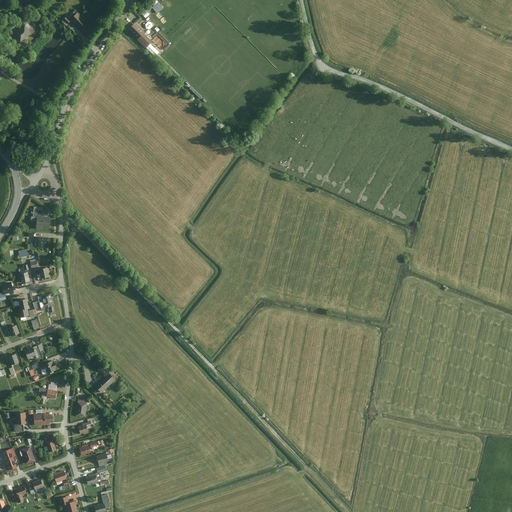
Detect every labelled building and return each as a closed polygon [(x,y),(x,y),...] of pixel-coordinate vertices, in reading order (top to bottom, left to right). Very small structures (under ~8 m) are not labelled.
[(85,21),(77,13),(69,20),(71,22),(77,29),(85,21)] [(69,20),(65,17),(62,21),(67,26),(71,22),(69,20)] [(144,32),(135,23),(127,30),(137,39),(142,34),(144,32)] [(27,31),(23,25),(13,34),(19,42),(30,34),(27,31)] [(145,48),(151,42),(142,34),(137,39),(145,48)] [(51,228),(51,218),(42,218),(37,218),(36,230),(42,231),(42,228),(51,228)] [(47,248),(48,238),(38,237),(38,239),(36,239),(35,247),(47,248)] [(28,256),(26,249),(17,252),(19,259),(28,256)] [(50,277),(47,267),(35,270),(36,274),(40,273),(41,279),(50,277)] [(29,281),(28,272),(18,274),(18,278),(21,278),(22,282),(29,281)] [(12,284),(2,285),(2,288),(3,294),(5,293),(13,292),(12,284)] [(53,304),(52,293),(37,295),(38,301),(43,300),(43,305),(53,304)] [(28,299),(19,300),(20,309),(18,309),(20,319),(28,317),(27,308),(29,308),(28,299)] [(19,335),(16,325),(8,328),(10,337),(19,335)] [(32,348),(23,351),(26,359),(35,356),(32,348)] [(16,354),(7,356),(9,366),(19,363),(16,354)] [(53,363),(52,361),(42,364),(46,374),(55,370),(53,366),(55,365),(54,363),(53,363)] [(101,393),(115,380),(106,370),(101,374),(104,377),(95,386),(99,391),(101,393)] [(95,386),(92,384),(89,387),(96,394),(99,391),(95,386)] [(57,392),(46,390),(45,397),(55,399),(57,392)] [(85,417),(87,403),(85,403),(77,401),(74,416),(85,417)] [(124,409),(120,413),(125,418),(129,414),(124,409)] [(25,424),(25,413),(16,414),(16,425),(22,424),(25,424)] [(40,414),(31,415),(32,427),(49,425),(49,423),(54,423),(53,415),(48,416),(48,414),(44,414),(44,421),(40,421),(40,414)] [(90,434),(86,423),(81,424),(82,426),(77,428),(79,435),(83,434),(84,436),(90,434)] [(56,445),(55,440),(45,443),(47,453),(55,450),(54,445),(56,445)] [(91,452),(89,443),(81,445),(81,448),(78,449),(79,455),(91,452)] [(30,446),(19,450),(24,464),(35,460),(30,446)] [(106,453),(95,456),(97,465),(108,462),(106,456),(106,453)] [(16,467),(14,459),(6,462),(8,470),(16,467)] [(66,480),(64,472),(52,475),(55,483),(66,480)] [(97,473),(88,475),(89,477),(85,478),(87,486),(99,483),(102,482),(99,472),(97,473)] [(43,488),(40,480),(30,484),(33,491),(43,488)] [(26,494),(24,487),(14,490),(18,502),(23,501),(21,495),(26,494)] [(107,494),(101,496),(103,503),(105,509),(110,507),(108,502),(110,502),(107,494)] [(67,496),(58,499),(60,505),(65,504),(69,503),(67,496)] [(77,511),(78,511),(74,501),(69,503),(65,504),(67,511),(77,511)] [(103,503),(93,506),(94,511),(103,511),(106,511),(105,509),(103,503)]
